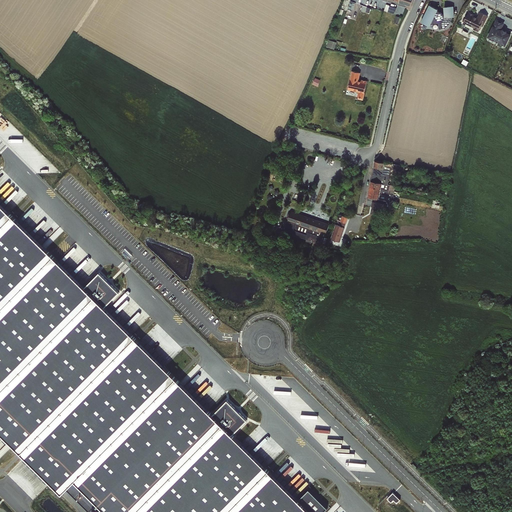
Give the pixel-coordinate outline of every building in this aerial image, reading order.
[(386,10),(396,13),(397,6),(387,4),(386,10)] [(440,23),(440,27),(449,26),(452,16),(455,16),(455,5),(445,6),(445,11),(439,11),(439,8),(429,4),(423,22),(432,25),(433,22),(437,23),(440,23)] [(482,31),(489,14),(480,11),(478,15),(469,11),(464,23),(482,31)] [(488,37),(508,45),(511,34),(511,32),(503,29),(506,22),(496,18),(488,37)] [(365,99),(368,80),(360,79),(362,72),(353,70),(349,89),(359,91),(358,98),(365,99)] [(375,160),(369,197),(393,201),(396,185),(390,184),(393,163),(375,160)] [(85,288),(0,203),(0,432),(62,495),(66,490),(88,511),(89,511),(98,504),(105,511),(324,511),(328,508),(309,489),(299,500),(105,308),(119,293),(99,273),(85,288)] [(325,243),(330,223),(321,220),(321,218),(319,218),(320,214),(314,212),(313,216),(291,210),(285,232),(325,243)] [(340,214),(333,238),(342,241),(349,216),(340,214)] [(388,498),(393,502),(395,499),(398,502),(401,499),(394,492),(388,498)]
